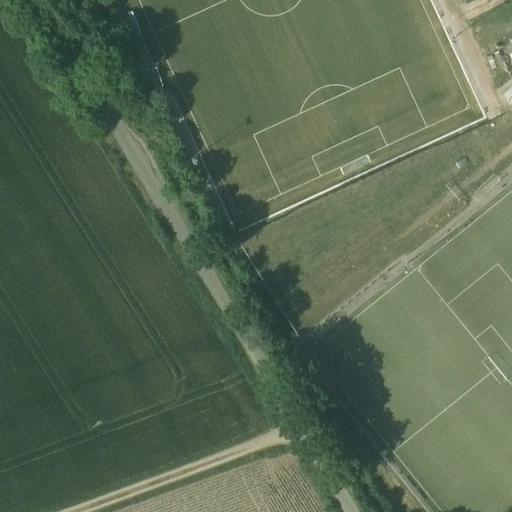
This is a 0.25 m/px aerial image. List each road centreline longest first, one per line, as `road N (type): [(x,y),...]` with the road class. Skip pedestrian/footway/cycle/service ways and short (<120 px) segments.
road 1 (unclassified): [(352,511),(38,0)]
road 2 (track): [(300,427),(67,511)]
